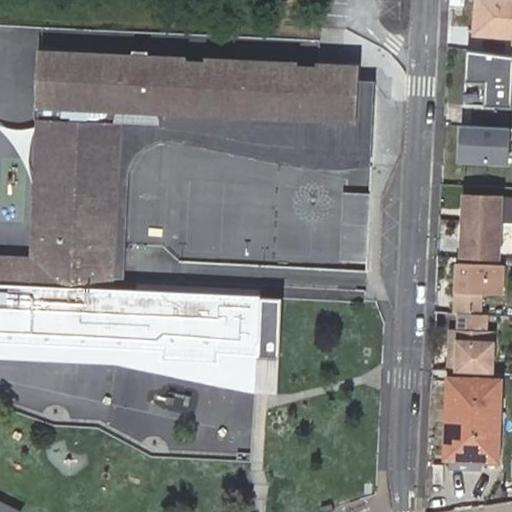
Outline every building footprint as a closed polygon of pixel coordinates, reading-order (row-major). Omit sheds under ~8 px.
[(511,0),(475,0),(472,36),(511,40),(511,51),(511,52),(511,51),(511,0)] [(123,57),(143,58),(143,51),(123,50),(123,57)] [(511,55),(469,50),(466,105),(511,106),(511,55)] [(360,83),(361,68),(310,65),(310,72),(291,71),(292,65),(197,59),(196,68),(179,66),(180,61),(143,58),(123,57),(39,52),(29,254),(0,253),(0,409),(48,427),(97,429),(151,458),(251,464),(255,394),(274,394),(276,297),(123,289),(125,245),(127,181),(131,162),(146,146),(166,138),(299,166),(335,169),(370,167),(377,83),(360,83)] [(510,128),(464,125),(462,161),(509,163),(510,128)] [(370,195),(343,193),(340,262),(366,264),(370,195)] [(502,194),(468,193),(465,255),(500,256),(502,194)] [(505,262),(459,260),(457,312),(462,312),(461,329),(454,329),(452,369),(495,371),(496,330),(489,329),(489,313),(483,312),(484,291),(504,291),(505,262)] [(495,459),(498,380),(450,377),(447,457),(495,459)] [(320,502),(323,511),(334,511),(337,511),(332,498),(320,502)] [(17,511),(0,503),(0,511),(17,511)]
